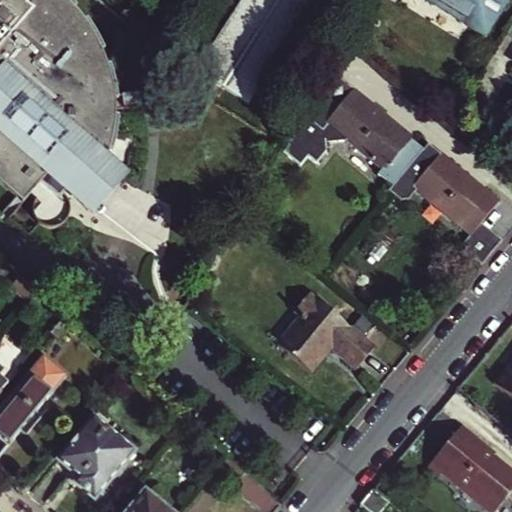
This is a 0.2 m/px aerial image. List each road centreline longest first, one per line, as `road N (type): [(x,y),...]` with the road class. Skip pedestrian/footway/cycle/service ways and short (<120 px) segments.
road 1 (residential): [(316,511),(511,278)]
road 2 (unknown): [(430,377),(318,279)]
